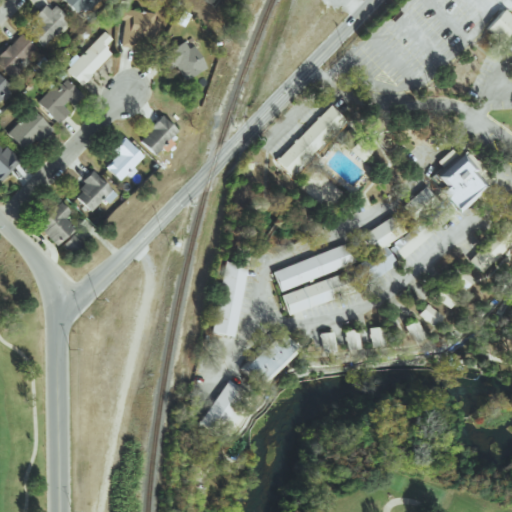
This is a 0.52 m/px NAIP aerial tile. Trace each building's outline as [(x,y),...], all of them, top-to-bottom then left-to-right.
[(61,0),(76,13),(87,0),(61,0)] [(36,23),(26,33),(41,47),(64,23),(43,4),(30,18),(36,23)] [(154,13),(118,8),(116,19),(122,20),(118,45),(139,48),(141,34),(151,35),(154,13)] [(511,56),(511,18),(502,9),(483,29),(511,56)] [(109,53),(102,47),(110,39),(101,31),(76,58),(74,56),(61,68),(79,85),(109,53)] [(34,50),(19,33),(0,50),(0,65),(8,74),(34,50)] [(174,65),(181,80),(204,69),(192,45),(186,48),(183,42),(157,54),(164,70),(174,65)] [(35,102),(55,123),(67,112),(63,108),(78,94),(62,77),(35,102)] [(272,159),(287,174),(343,119),(328,104),(272,159)] [(49,128),(30,108),(4,132),(23,152),(49,128)] [(137,140),(153,155),(175,130),(160,116),(137,140)] [(118,182),(143,158),(123,137),(110,149),(116,155),(103,166),(118,182)] [(371,149),(358,137),(347,150),(360,161),(371,149)] [(485,185),(467,165),(473,159),(464,149),(428,181),(455,212),(485,185)] [(70,194),(88,211),(101,198),(106,203),(115,194),(92,172),(70,194)] [(400,206),(413,220),(435,200),(422,186),(400,206)] [(397,262),(453,213),(441,199),(384,247),(397,262)] [(35,226),(54,245),(72,227),(62,218),(68,212),(58,202),(35,226)] [(465,258),(477,271),(511,236),(511,234),(501,223),(465,258)] [(79,244),(70,235),(59,245),(67,255),(79,244)] [(269,271),(277,290),(350,261),(342,242),(269,271)] [(348,269),(360,287),(395,263),(382,245),(348,269)] [(208,331),(229,335),(243,264),(222,260),(208,331)] [(469,278),(453,266),(443,279),(459,291),(469,278)] [(277,294),(285,315),(353,290),(345,270),(277,294)] [(448,306),(452,295),(430,286),(425,297),(448,306)] [(414,315),(431,328),(440,317),(423,304),(414,315)] [(423,337),(413,319),(401,326),(412,344),(423,337)] [(366,327),(367,346),(379,346),(378,327),(366,327)] [(341,330),(342,349),(356,349),(355,329),(341,330)] [(237,368),(254,386),(294,348),(277,330),(237,368)] [(332,350),(330,331),(316,333),(319,352),(332,350)] [(204,428),(195,421),(223,379),(232,386),(204,428)]
